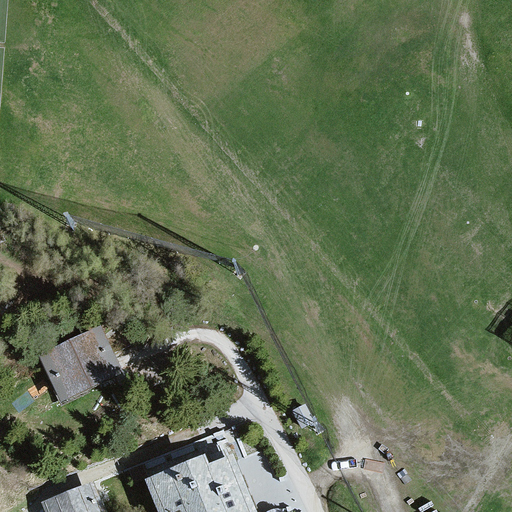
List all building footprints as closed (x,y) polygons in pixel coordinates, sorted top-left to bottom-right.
[(101,326),(46,352),(66,393),(121,367),(101,326)] [(315,420),(306,404),(295,410),(304,426),(315,420)] [(208,438),(213,451),(239,442),(235,429),(208,438)] [(204,453),(150,475),(165,511),(254,511),(230,455),(209,464),(204,453)] [(105,511),(93,482),(46,501),(50,511),(105,511)]
